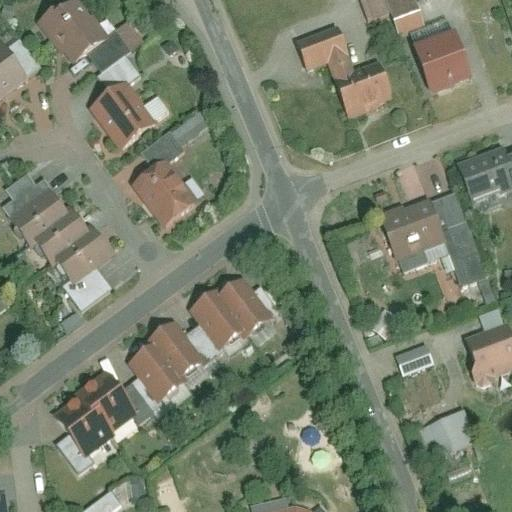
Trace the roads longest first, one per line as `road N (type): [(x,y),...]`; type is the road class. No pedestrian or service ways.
road 1 (residential): [(286,202),(416,511)]
road 2 (residential): [(286,202),(511,112)]
road 3 (residential): [(0,154),(85,158),(178,280)]
road 4 (residential): [(199,0),(286,202)]
road 5 (residential): [(18,397),(178,280)]
road 6 (residential): [(178,280),(286,202)]
